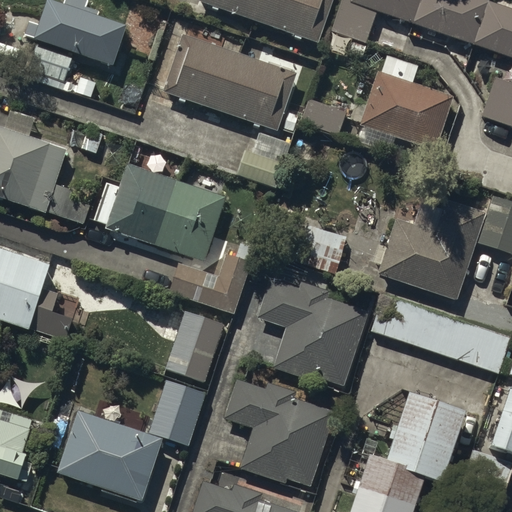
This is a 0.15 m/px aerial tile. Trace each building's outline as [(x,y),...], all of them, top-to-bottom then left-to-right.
[(65,87),(73,62),(113,74),(125,34),(123,34),(124,29),(96,21),(98,16),(85,12),(88,2),(82,0),(65,0),(64,7),(47,3),(39,28),(28,24),(23,41),(32,44),(30,48),(34,50),(27,76),(65,87)] [(333,0),(197,0),(195,7),(316,50),(333,0)] [(511,16),(465,0),(352,0),(351,3),(342,0),(340,0),(328,36),(364,49),(376,17),(511,64),(511,16)] [(294,82),(180,41),(161,96),(275,137),(294,82)] [(452,103),(411,89),(417,72),(386,61),(379,80),(376,78),(357,132),(433,158),(452,103)] [(511,90),(492,83),(479,121),(511,132),(511,90)] [(345,118),(306,104),(298,128),(337,141),(345,118)] [(0,207),(43,221),(45,218),(82,230),(91,203),(54,191),(64,159),(27,146),(34,125),(9,116),(1,138),(0,137),(0,207)] [(225,205),(124,170),(117,190),(107,186),(93,225),(105,230),(103,236),(202,270),(225,205)] [(511,209),(490,203),(484,220),(443,206),(432,239),(394,227),(386,253),(377,251),(371,269),(379,272),(376,281),(456,308),(475,249),(511,261),(511,209)] [(346,241),(305,228),(292,269),(333,282),(346,241)] [(251,265),(226,256),(218,281),(180,268),(179,272),(175,270),(165,300),(232,322),(251,265)] [(47,273),(0,257),(0,330),(27,339),(29,334),(64,346),(71,327),(51,320),(58,300),(39,294),(47,273)] [(366,317),(324,303),(326,299),(299,290),(298,296),(269,287),(257,324),(284,332),(270,374),(317,390),(319,385),(342,393),(366,317)] [(175,307),(135,292),(121,331),(161,345),(175,307)] [(510,342),(382,299),(368,337),(497,380),(510,342)] [(226,326),(184,313),(164,376),(205,390),(226,326)] [(186,453),(205,398),(165,384),(146,440),(76,416),(54,480),(99,496),(98,498),(138,511),(161,445),(186,453)] [(334,417),(291,404),(293,397),(265,388),(263,393),(235,384),(222,425),(251,434),(238,475),(284,489),(286,484),(310,492),(334,417)] [(511,390),(508,389),(484,460),(511,469),(511,390)] [(463,423),(406,405),(383,473),(366,468),(352,511),(416,511),(423,493),(439,498),(463,423)] [(32,420),(0,409),(0,474),(21,480),(29,454),(23,453),(32,420)] [(275,511),(257,506),(259,499),(234,491),(232,496),(200,486),(191,511),(275,511)]
